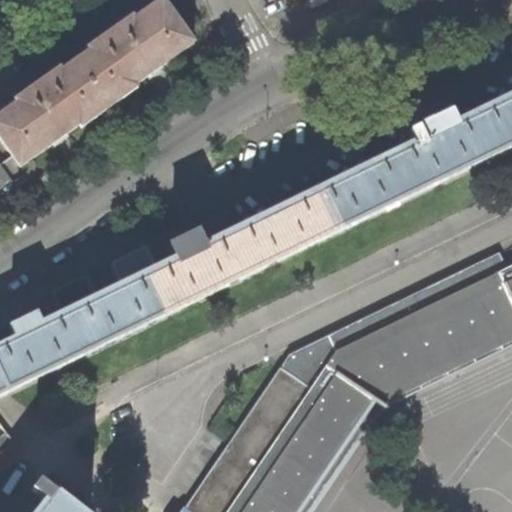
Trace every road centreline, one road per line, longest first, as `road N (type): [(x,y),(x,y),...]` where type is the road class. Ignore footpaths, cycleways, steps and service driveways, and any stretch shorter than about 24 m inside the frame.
road 1 (residential): [(149,425),(193,376),(511,222)]
road 2 (residential): [(271,77),(0,264)]
road 3 (residential): [(476,0),(271,77)]
